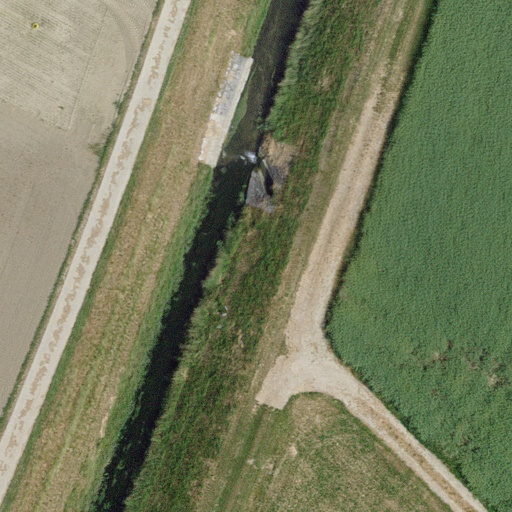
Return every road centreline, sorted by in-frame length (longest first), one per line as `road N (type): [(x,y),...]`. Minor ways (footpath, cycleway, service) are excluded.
road 1 (track): [(420,0),(321,274),(306,349),(262,412),(223,511)]
road 2 (track): [(177,0),(95,247),(0,472)]
road 3 (track): [(478,511),(350,381),(306,349)]
